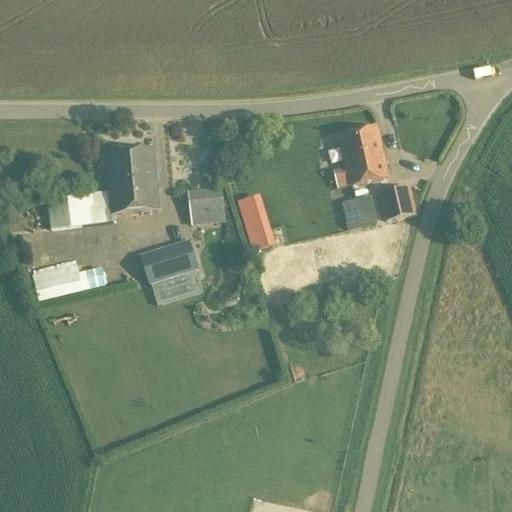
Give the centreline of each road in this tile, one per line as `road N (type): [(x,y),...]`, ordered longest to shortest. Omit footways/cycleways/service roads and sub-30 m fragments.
road 1 (unclassified): [(493,72),(251,110),(0,112)]
road 2 (unclassified): [(362,511),(428,220),(493,72)]
